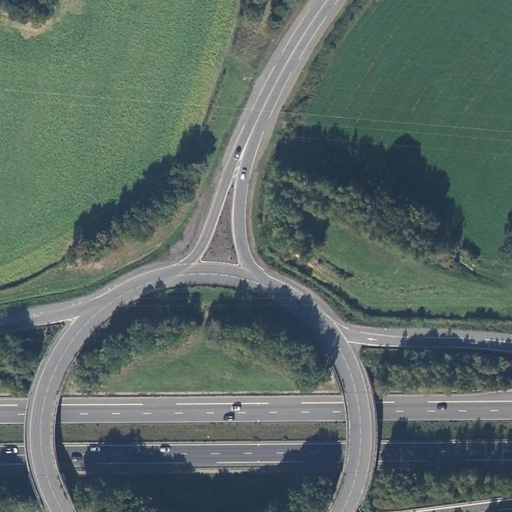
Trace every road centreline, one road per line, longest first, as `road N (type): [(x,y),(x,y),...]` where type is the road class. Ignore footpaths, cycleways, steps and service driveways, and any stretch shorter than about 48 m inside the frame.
road 1 (trunk): [(0,456),(511,451)]
road 2 (trunk): [(511,409),(0,413)]
road 3 (trunk): [(108,303),(72,340),(47,396),(44,452),(64,511)]
road 4 (trunk): [(269,286),(247,259),(239,231),(242,184),(268,96)]
road 5 (trunk): [(268,96),(207,237),(177,274)]
road 6 (trunk): [(343,511),(364,423),(355,380),(326,328)]
road 7 (trunk): [(511,346),(382,341),(326,328)]
